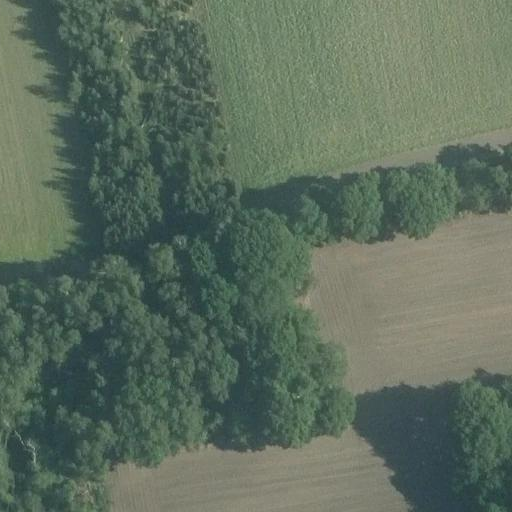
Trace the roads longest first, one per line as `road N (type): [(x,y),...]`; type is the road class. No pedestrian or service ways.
road 1 (track): [(0,305),(289,224),(511,176)]
road 2 (track): [(123,0),(174,255)]
